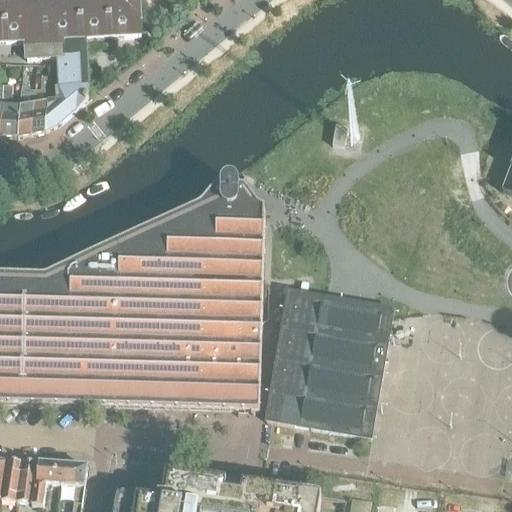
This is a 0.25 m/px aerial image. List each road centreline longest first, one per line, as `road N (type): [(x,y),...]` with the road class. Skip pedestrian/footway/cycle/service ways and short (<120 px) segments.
road 1 (residential): [(0,170),(43,166),(70,151),(245,0)]
road 2 (residential): [(105,438),(265,460)]
